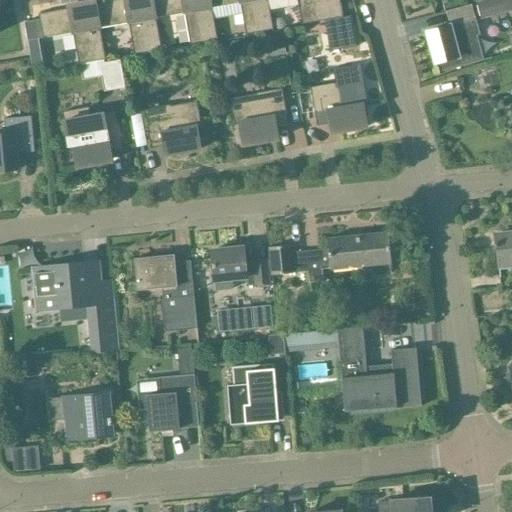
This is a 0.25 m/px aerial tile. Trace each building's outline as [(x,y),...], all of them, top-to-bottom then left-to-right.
[(99,28),(128,23),(133,55),(161,50),(155,18),(151,0),(116,0),(95,4),(94,4),(99,28)] [(151,0),(155,18),(184,13),(189,45),(217,40),(211,8),(209,0),(151,0)] [(209,0),(211,8),(240,3),(245,35),(273,30),(267,0),(209,0)] [(296,0),(301,25),(324,21),(342,17),(339,0),(296,0)] [(511,0),(482,0),(476,2),(481,19),(511,11),(511,0)] [(72,33),(78,65),(105,60),(99,28),(94,4),(95,4),(94,1),(67,6),(67,9),(38,14),(42,38),(72,33)] [(342,17),(324,21),(328,47),(341,45),(342,49),(356,47),(351,16),(342,17)] [(483,61),(477,37),(480,36),(476,19),(449,26),(426,32),(434,64),(440,62),(442,70),(441,71),(442,72),(483,61)] [(284,35),(264,36),(265,54),(285,54),(284,35)] [(329,124),(331,134),(366,127),(362,107),(367,106),(362,80),(336,84),(336,83),(310,88),(317,126),(329,124)] [(239,125),(242,146),(277,139),(276,130),(288,128),(281,89),(255,94),(255,95),(229,99),(234,126),(239,125)] [(163,146),(164,156),(199,149),(196,129),(201,128),(196,102),(170,106),(170,105),(143,110),(150,148),(163,146)] [(88,107),(61,112),(68,148),(72,147),(76,168),(111,161),(109,152),(122,150),(115,111),(89,116),(88,107)] [(0,133),(0,171),(16,170),(15,154),(33,152),(30,117),(3,120),(4,134),(0,133)] [(308,272),(309,284),(323,282),(321,271),(391,264),(387,233),(328,240),(329,249),(292,253),(291,246),(268,248),(270,275),(308,272)] [(511,234),(496,236),(499,268),(511,266),(511,234)] [(211,251),(215,291),(231,290),(231,279),(246,278),(246,286),(270,284),(268,260),(252,262),(252,264),(244,265),(243,249),(211,251)] [(174,256),(134,259),(137,291),(162,288),(163,300),(161,300),(164,332),(196,329),(190,261),(175,263),(174,256)] [(83,265),(35,269),(39,309),(58,307),(58,308),(86,305),(90,353),(117,350),(111,282),(84,284),(83,265)] [(217,330),(270,329),(269,306),(216,308),(217,330)] [(337,330),(344,411),(395,407),(396,409),(421,407),(416,349),(390,351),(391,364),(366,366),(363,328),(337,330)] [(269,335),(270,355),(284,354),(283,334),(269,335)] [(176,368),(190,369),(191,349),(177,348),(176,368)] [(276,399),(274,369),(266,369),(265,364),(231,367),(232,383),(226,383),(228,405),(234,405),(236,425),(278,421),(276,399)] [(146,396),(149,432),(178,429),(176,405),(196,403),(194,376),(167,378),(168,394),(146,396)] [(111,435),(107,393),(106,393),(107,397),(79,400),(78,396),(63,397),(63,398),(49,399),(51,421),(65,419),(65,420),(66,419),(79,418),(81,438),(82,438),(82,436),(110,433),(110,435),(111,435)] [(36,444),(10,445),(11,469),(38,468),(36,444)] [(390,501),(390,511),(431,511),(431,497),(390,501)]
